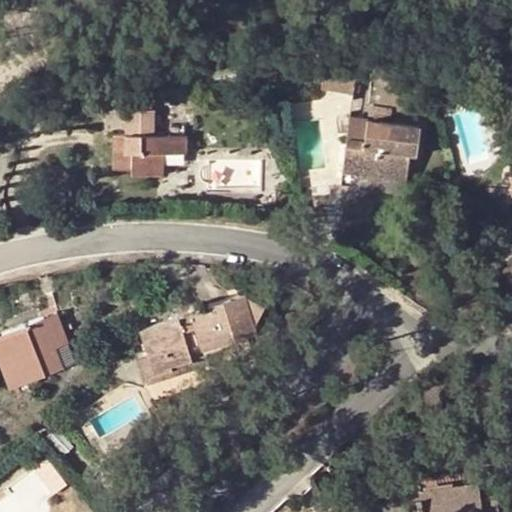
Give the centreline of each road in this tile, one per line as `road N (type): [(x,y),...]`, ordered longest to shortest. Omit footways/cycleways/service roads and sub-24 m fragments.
road 1 (residential): [(368,298),(326,270),(236,242),(96,241),(0,262)]
road 2 (residential): [(139,511),(368,298)]
road 3 (residential): [(427,340),(247,511)]
